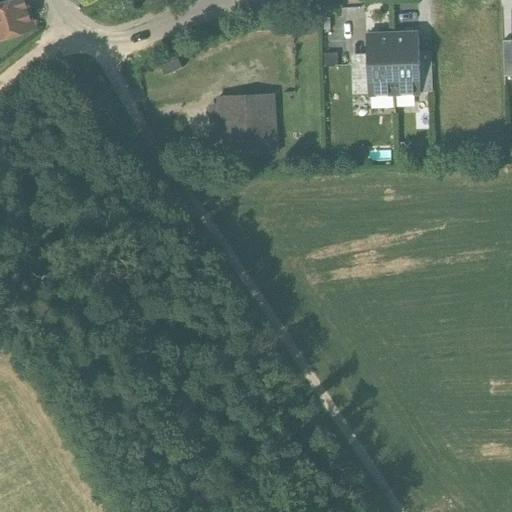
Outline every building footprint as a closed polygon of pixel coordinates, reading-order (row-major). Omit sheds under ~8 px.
[(22,0),(0,7),(0,38),(5,37),(6,39),(17,35),(15,29),(31,24),(23,0),(22,0)] [(392,35),(394,96),(420,95),(420,93),(419,53),(418,34),(392,35)] [(368,95),(368,96),(394,96),(392,35),(366,36),(367,55),(368,95)] [(511,41),(503,42),(504,78),(511,77),(511,41)] [(419,53),(420,93),(432,93),(431,53),(419,53)] [(337,67),(337,55),(325,55),(325,68),(337,67)] [(368,95),(367,55),(351,56),(352,95),(368,95)] [(272,95),(219,98),(222,158),(275,156),(272,95)]
